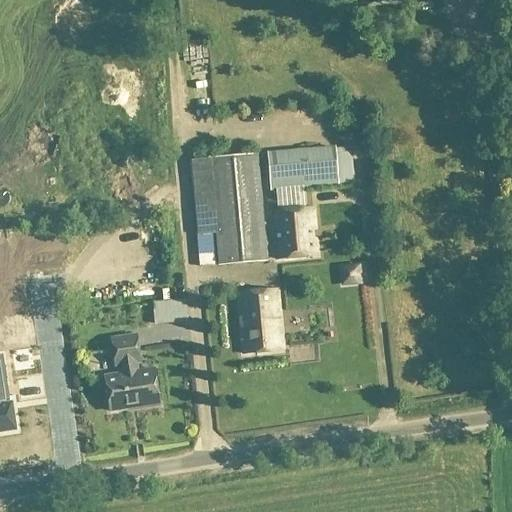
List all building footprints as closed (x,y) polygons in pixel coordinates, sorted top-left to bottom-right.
[(268,193),(334,187),(331,152),(265,158),(268,193)] [(263,263),(254,159),(206,163),(188,164),(195,240),(213,238),(215,267),(263,263)] [(313,232),(311,210),(271,214),(275,262),(315,258),(313,241),(309,242),(308,233),(313,232)] [(273,293),(234,297),(240,358),(279,354),(273,293)] [(134,374),(133,364),(137,364),(133,338),(107,342),(111,368),(116,367),(117,376),(101,379),(106,413),(133,409),(133,411),(156,408),(151,372),(134,374)] [(8,366),(14,429),(51,425),(45,363),(8,366)] [(0,434),(12,433),(8,406),(6,406),(0,366),(0,434)]
